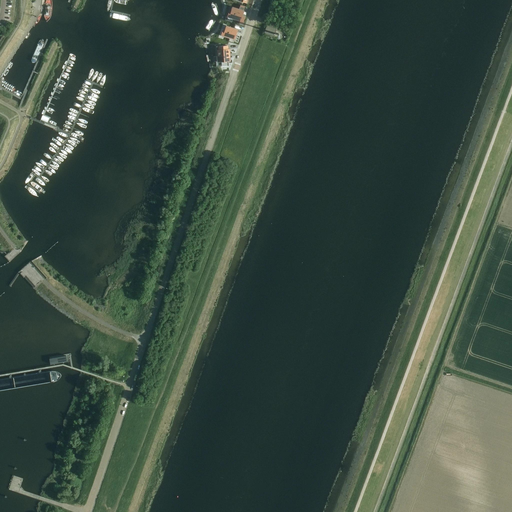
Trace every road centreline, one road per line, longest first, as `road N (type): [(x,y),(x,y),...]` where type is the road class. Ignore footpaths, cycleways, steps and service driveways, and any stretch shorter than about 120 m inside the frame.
road 1 (residential): [(86,511),(258,0)]
road 2 (track): [(374,511),(511,142)]
